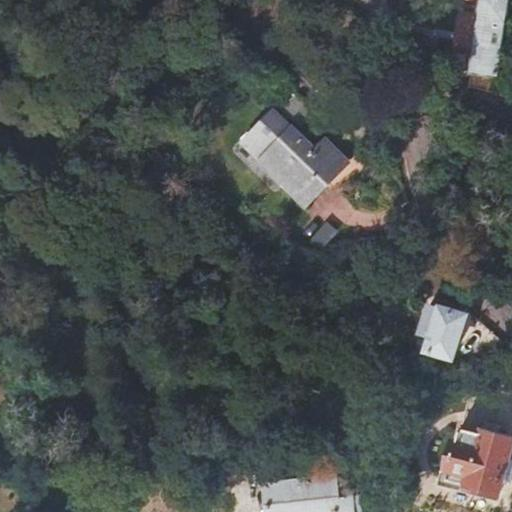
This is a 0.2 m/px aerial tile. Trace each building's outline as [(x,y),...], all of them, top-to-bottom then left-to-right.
[(478,0),(468,87),(495,94),(503,52),(509,0),(478,0)] [(310,112),(302,101),(296,95),(293,96),(289,93),(285,97),(290,101),(283,107),(299,123),(310,112)] [(322,138),(314,148),(272,108),(241,137),(259,154),(259,158),(305,202),(347,161),(322,138)] [(427,350),(451,357),(462,316),(428,306),(422,322),(428,323),(426,331),(431,333),(427,350)] [(499,492),(504,477),(511,479),(511,476),(511,455),(510,455),(511,445),(511,440),(461,426),(449,468),(472,475),(469,485),(499,492)] [(359,511),(358,497),(336,499),(333,477),(263,485),(266,511),(359,511)]
